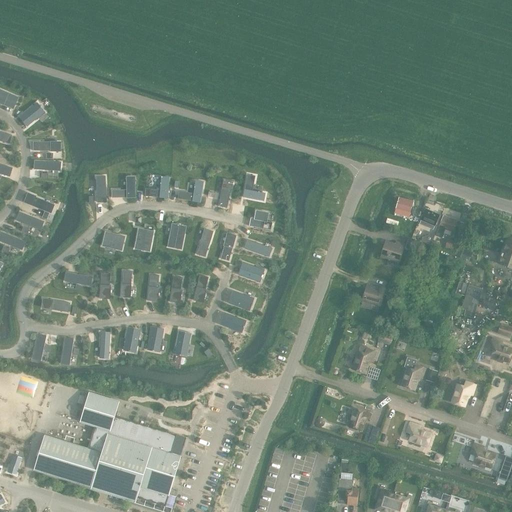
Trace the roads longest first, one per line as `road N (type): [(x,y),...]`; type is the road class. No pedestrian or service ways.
road 1 (unclassified): [(0,55),(350,163),(366,175)]
road 2 (unclassified): [(290,369),(511,442)]
road 3 (unclassified): [(290,369),(366,175)]
road 4 (unclassified): [(234,511),(290,369)]
road 5 (unclassified): [(366,175),(389,170),(511,209)]
